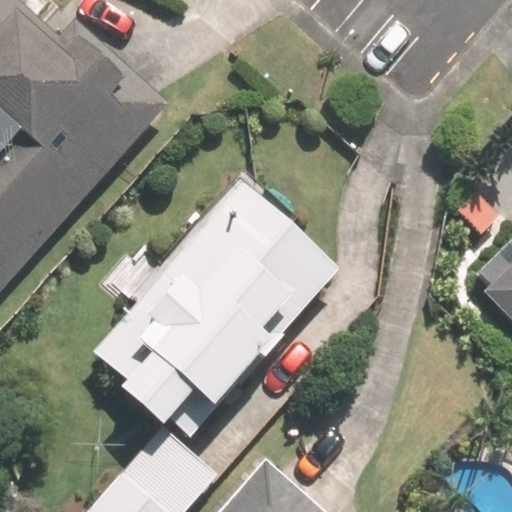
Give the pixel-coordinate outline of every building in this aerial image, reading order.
[(0,291),(162,111),(66,25),(48,45),(0,2),(0,291)] [(289,221),(241,179),(82,361),(115,390),(104,402),(143,436),(152,425),(178,447),(325,278),(276,235),(289,221)] [(511,241),(467,285),(511,332),(511,241)] [(154,434),(85,511),(182,511),(209,482),(154,434)] [(306,511),(254,466),(213,511),(306,511)]
